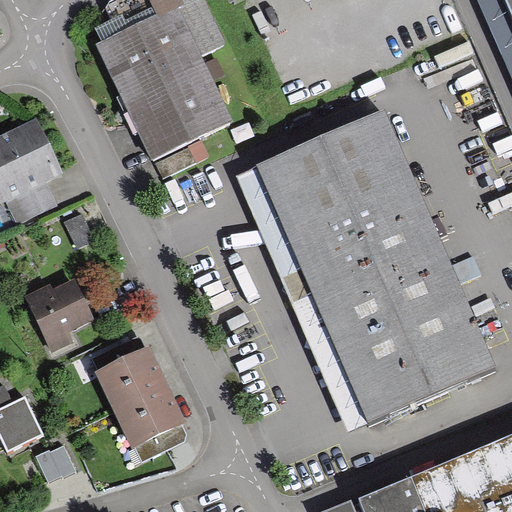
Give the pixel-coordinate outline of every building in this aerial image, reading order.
[(106,69),(183,37),(165,0),(122,0),(82,19),(106,69)] [(260,0),(228,0),(235,12),(260,0)] [(511,0),(500,0),(511,27),(511,0)] [(183,37),(106,69),(152,166),(227,131),(183,37)] [(494,370),(386,110),(255,165),(364,424),(494,370)] [(61,184),(34,128),(0,143),(0,212),(0,213),(61,184)] [(193,149),(158,165),(164,179),(199,163),(193,149)] [(73,220),(77,246),(93,244),(89,218),(73,220)] [(473,261),(454,268),(460,284),(479,277),(473,261)] [(39,347),(86,326),(68,284),(20,305),(39,347)] [(115,412),(168,386),(148,346),(95,372),(115,412)] [(42,434),(26,398),(13,404),(5,385),(0,387),(0,432),(8,450),(42,434)] [(168,386),(115,412),(132,448),(135,446),(143,461),(184,441),(186,433),(182,425),(187,422),(168,386)] [(511,511),(511,441),(362,504),(365,511),(511,511)] [(49,451),(36,457),(48,483),(62,477),(63,479),(76,473),(64,448),(51,454),(49,451)] [(355,511),(350,501),(324,511),(355,511)]
